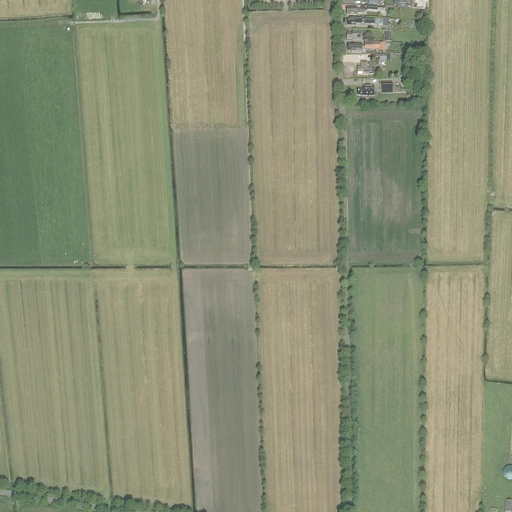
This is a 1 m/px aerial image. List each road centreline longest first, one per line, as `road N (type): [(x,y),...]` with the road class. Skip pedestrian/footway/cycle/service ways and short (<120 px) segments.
road 1 (unclassified): [(349,511),(338,0)]
road 2 (tertiary): [(122,511),(0,492)]
